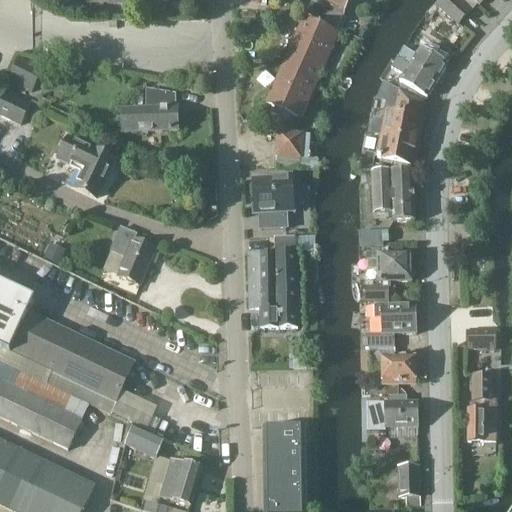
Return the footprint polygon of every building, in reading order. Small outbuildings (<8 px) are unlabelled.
[(336,31),(348,0),(311,0),(311,2),(330,10),(324,26),(336,31)] [(456,27),(469,13),(454,0),(442,0),(435,8),(456,27)] [(302,121),(339,37),(303,21),(266,105),(302,121)] [(452,57),(434,46),(429,53),(422,49),(417,56),(405,48),(398,59),(437,84),(449,67),(447,66),(452,57)] [(20,59),(7,83),(32,95),(44,72),(20,59)] [(427,100),(437,84),(398,59),(393,68),(405,77),(401,82),(427,100)] [(145,111),(122,111),(122,122),(122,135),(177,134),(176,110),(175,110),(174,97),(145,91),(145,111)] [(420,118),(422,103),(399,91),(395,111),(387,109),(385,121),(387,123),(385,136),(418,142),(422,120),(420,118)] [(32,108),(24,104),(6,95),(0,107),(0,119),(21,130),(32,108)] [(46,116),(51,105),(40,100),(35,110),(46,116)] [(276,159),(275,171),(315,173),(316,174),(317,162),(316,162),(308,161),(310,137),(302,137),(278,135),(276,159)] [(413,167),(418,142),(385,136),(382,152),(380,150),(378,160),(381,162),(380,164),(393,166),(394,163),(413,167)] [(94,203),(112,165),(67,144),(57,164),(82,176),(74,193),(94,203)] [(362,171),(363,171),(371,173),(374,156),(365,154),(362,171)] [(415,223),(413,172),(371,174),(373,215),(394,214),(394,224),(415,223)] [(253,186),(251,190),(252,198),(254,201),(254,208),(258,207),(258,216),(259,216),(260,232),(287,230),(286,214),(293,214),(291,176),(270,178),(271,182),(253,183),(253,186)] [(139,289),(154,252),(133,243),(135,237),(119,231),(110,253),(125,259),(117,280),(139,289)] [(381,231),(360,232),(360,247),(382,247),(382,243),(387,243),(387,231),(381,231)] [(276,254),(294,254),(293,239),(276,240),(276,254)] [(58,268),(63,257),(47,250),(42,260),(58,268)] [(386,252),(366,252),(366,261),(377,261),(378,283),(383,283),(383,286),(388,286),(388,283),(411,283),(411,254),(386,254),(386,252)] [(299,331),(297,254),(294,254),(276,254),(249,255),(251,311),(260,311),(260,333),(299,331)] [(0,284),(0,351),(7,355),(33,300),(0,284)] [(361,304),(385,304),(385,288),(361,288),(361,304)] [(390,309),(390,305),(374,306),(375,320),(381,320),(381,336),(417,335),(416,309),(390,309)] [(113,406),(133,365),(32,317),(12,358),(113,406)] [(467,352),(497,352),(497,334),(466,335),(467,352)] [(396,359),(395,336),(363,337),(363,340),(363,347),(380,347),(380,350),(380,355),(369,355),(370,371),(383,371),(383,386),(415,385),(414,358),(396,359)] [(493,402),(493,378),(472,378),(472,403),(480,403),(480,412),(467,412),(467,445),(497,445),(497,402),(493,402)] [(0,421),(66,453),(80,424),(0,385),(0,421)] [(385,405),(366,406),(367,434),(385,433),(385,431),(419,430),(418,404),(407,404),(407,398),(391,399),(391,404),(385,404),(385,405)] [(133,428),(124,448),(155,461),(164,442),(133,428)] [(305,430),(261,430),(262,475),(262,511),(306,511),(306,475),(305,430)] [(0,509),(6,511),(83,511),(94,491),(0,446),(0,509)] [(190,509),(200,474),(170,466),(160,501),(190,509)] [(399,500),(420,500),(420,471),(399,471),(399,500)]
